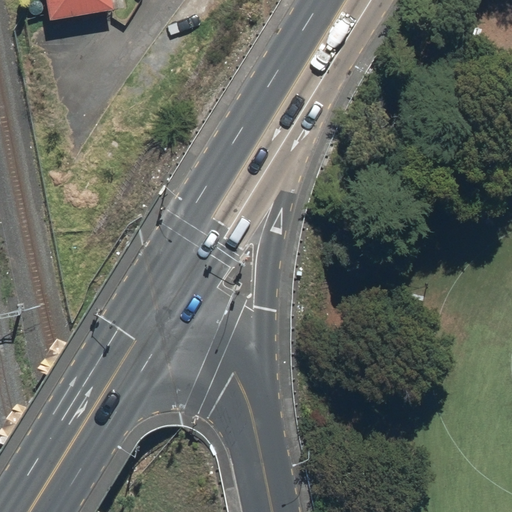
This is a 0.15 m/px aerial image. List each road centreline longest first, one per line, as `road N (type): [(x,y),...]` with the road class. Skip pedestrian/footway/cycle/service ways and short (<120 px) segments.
road 1 (primary): [(317,40),(258,310),(247,400)]
road 2 (primary): [(168,289),(317,40)]
road 3 (primary): [(29,511),(168,289)]
road 4 (secondary): [(247,400),(218,348),(168,289)]
